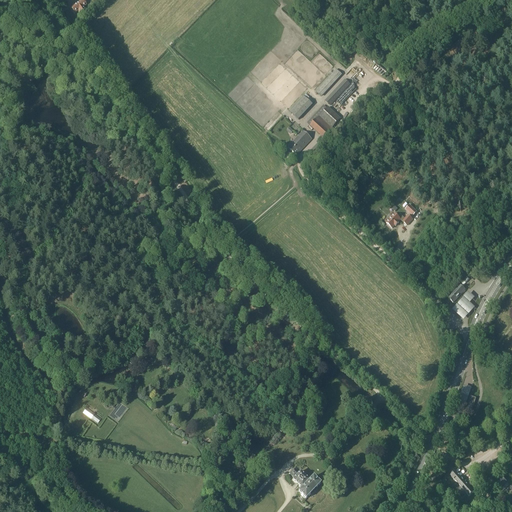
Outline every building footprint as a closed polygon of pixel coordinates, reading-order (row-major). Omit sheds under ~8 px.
[(85,10),(83,7),(88,4),(84,0),(82,0),(71,8),(74,13),(78,10),(80,13),(85,10)] [(321,97),(342,75),(336,70),(316,92),(321,97)] [(325,101),(330,106),(350,85),(345,80),(325,101)] [(299,120),(313,105),(304,96),(289,112),(299,120)] [(339,120),(326,108),(324,106),(307,123),(310,126),(323,138),(332,128),(339,120)] [(311,139),(303,131),(287,147),(296,155),(311,139)] [(409,205),(405,210),(410,214),(414,209),(409,205)] [(398,218),(395,214),(386,223),(392,229),(395,226),(396,226),(399,223),(398,222),(400,220),(402,222),(405,219),(400,215),(398,218)] [(408,215),(405,219),(402,222),(407,226),(412,220),(408,215)] [(453,303),(465,290),(460,285),(448,298),(453,303)] [(468,294),(451,311),(463,322),(475,309),(470,305),(474,300),(468,294)] [(459,400),(467,402),(471,391),(467,390),(463,388),(459,400)] [(470,396),(467,403),(471,405),(473,406),(476,398),(470,396)] [(86,408),(83,413),(98,424),(101,419),(86,408)] [(300,472),(299,474),(294,469),(289,474),(294,479),(292,480),(302,489),(298,493),(305,500),(320,484),(313,477),(309,481),(300,472)] [(465,483),(455,471),(450,476),(457,483),(455,484),(451,488),(455,493),(456,492),(458,494),(457,495),(461,499),(467,495),(468,497),(473,492),(467,485),(470,483),(468,481),(467,481),(465,483)] [(502,478),(496,483),(502,488),(504,490),(509,485),(507,483),(502,478)] [(496,500),(500,496),(501,497),(503,494),(499,491),(495,496),(494,495),(492,497),(496,500)] [(499,498),(496,501),(495,502),(499,507),(504,502),(499,498)]
